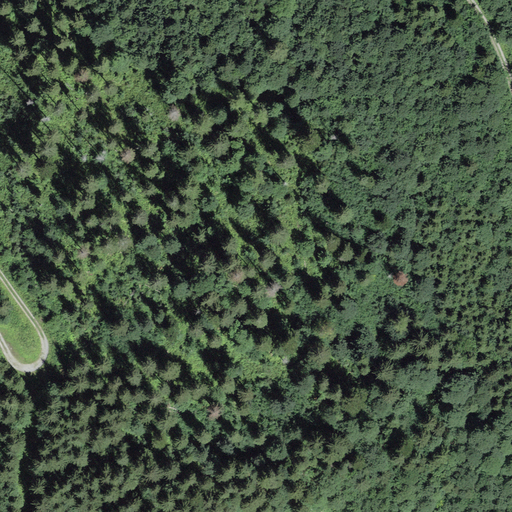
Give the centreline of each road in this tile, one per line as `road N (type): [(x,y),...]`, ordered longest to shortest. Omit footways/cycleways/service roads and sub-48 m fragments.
road 1 (track): [(0,274),(47,343),(39,364),(28,367),(17,366),(0,343)]
road 2 (track): [(32,366),(23,511)]
